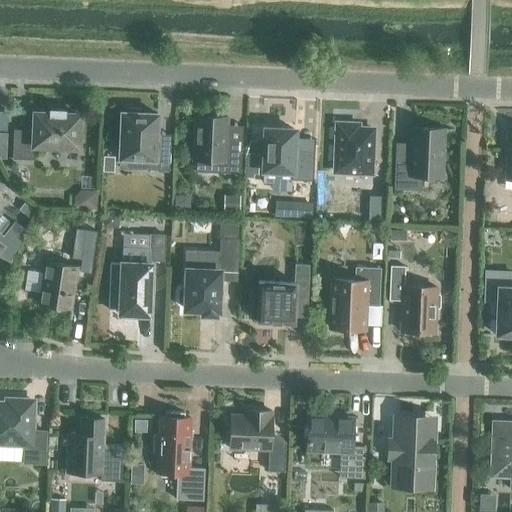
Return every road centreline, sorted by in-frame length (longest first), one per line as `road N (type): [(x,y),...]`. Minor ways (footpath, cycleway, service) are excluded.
road 1 (residential): [(0,354),(511,388)]
road 2 (residential): [(0,66),(511,90)]
